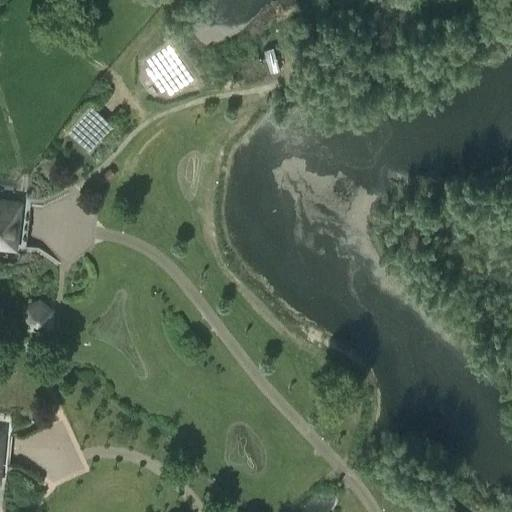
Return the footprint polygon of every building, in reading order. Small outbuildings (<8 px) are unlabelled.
[(89,152),(113,126),(90,106),(66,132),(89,152)] [(116,173),(110,167),(94,180),(99,187),(116,173)] [(0,244),(25,247),(30,202),(11,200),(0,198),(0,244)] [(54,309),(39,297),(22,304),(21,322),(35,334),(52,327),(54,309)] [(0,465),(8,467),(11,433),(11,431),(0,430),(0,465)]
